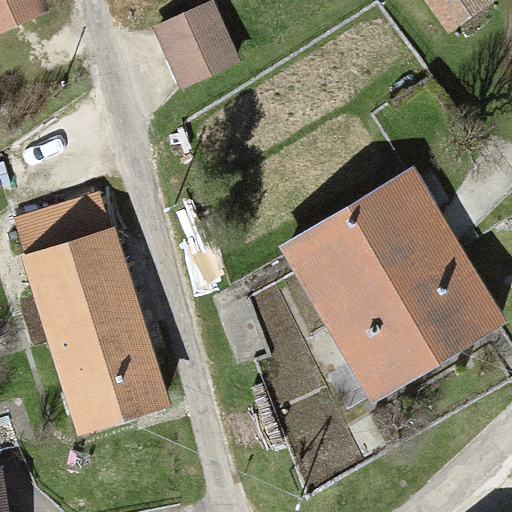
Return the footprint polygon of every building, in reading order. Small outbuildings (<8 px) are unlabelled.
[(28,0),(0,0),(0,27),(35,14),(28,0)] [(429,0),(448,26),(485,0),(429,0)] [(240,70),(210,8),(153,35),(182,97),(240,70)] [(411,174),(276,247),(361,402),(496,328),(411,174)] [(94,200),(11,226),(75,432),(159,406),(94,200)]
